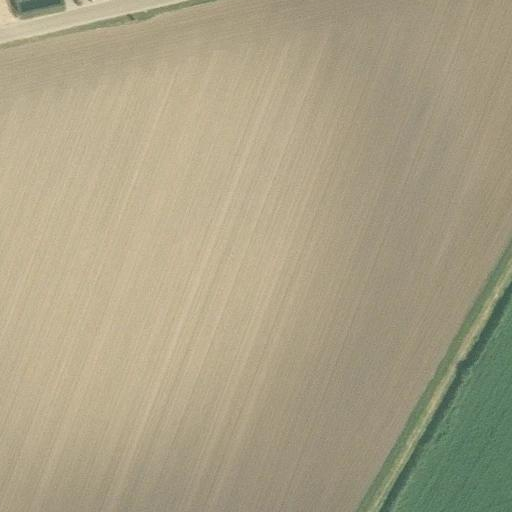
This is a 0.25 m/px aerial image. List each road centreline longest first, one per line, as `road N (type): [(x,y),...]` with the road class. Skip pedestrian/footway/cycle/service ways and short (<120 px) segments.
road 1 (track): [(369,511),(511,261)]
road 2 (unclassified): [(157,0),(0,36)]
